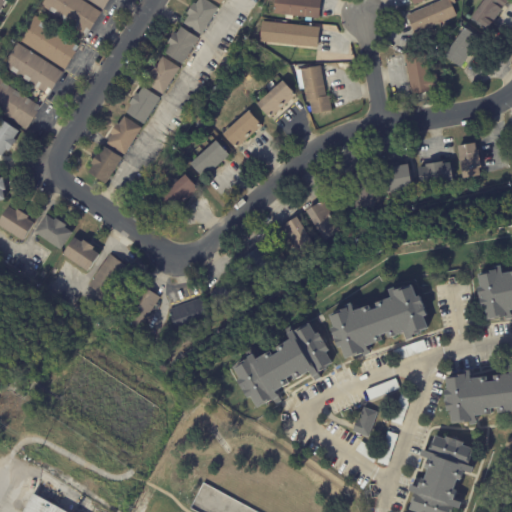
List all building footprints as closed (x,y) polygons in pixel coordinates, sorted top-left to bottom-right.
[(80,0),(101,13),(86,36),(41,6),(44,0),(80,0)] [(108,0),(102,10),(87,0),(108,0)] [(218,9),(202,35),(184,23),(189,15),(187,13),(194,2),(197,4),(199,0),(205,0),(218,8),(218,9)] [(320,0),(319,19),(312,19),(312,22),(305,21),(305,18),(293,16),(293,20),(285,19),(286,16),(273,14),(275,0),(320,0)] [(445,22),(415,35),(407,16),(443,0),(454,0),(456,3),(452,5),(457,16),(445,22)] [(504,7),(488,30),(472,18),(484,0),(506,0),(508,1),(504,7)] [(41,24),(78,47),(64,70),(19,40),(34,16),(42,21),(40,23),(41,24)] [(275,23),(320,29),(317,48),(260,42),(262,22),(275,23)] [(199,39),(183,64),(165,53),(169,45),(167,44),(174,32),(177,34),(181,27),(199,39)] [(444,57),(465,28),(479,39),(459,68),(444,57)] [(62,73),(47,95),(2,66),(17,44),(62,73)] [(172,80),(163,94),(146,82),(151,75),(149,73),(156,62),(159,63),(163,57),(180,68),(172,80)] [(412,95),(406,64),(427,60),(429,76),(436,75),(439,90),(412,95)] [(321,68),(327,97),(329,96),(332,110),(312,114),(309,102),(306,103),(301,70),(321,66),(321,68)] [(8,86),(40,108),(26,130),(0,113),(0,78),(4,81),(3,83),(8,86)] [(209,78),(217,82),(215,86),(207,81),(209,78)] [(291,100),(270,119),(257,104),(282,81),(296,96),(291,100)] [(160,99),(144,124),(127,113),(132,105),(130,103),(137,92),(139,94),(143,87),(160,98),(160,99)] [(257,130),(235,150),(222,135),(248,112),(261,127),(257,130)] [(132,143),(124,155),(107,144),(112,135),(110,134),(117,123),(119,125),(124,117),(141,128),(132,143)] [(17,134),(14,139),(16,140),(9,151),(6,150),(1,157),(0,156),(0,122),(2,120),(19,131),(17,134)] [(224,159),(203,178),(190,164),(215,142),(228,156),(224,159)] [(479,154),(482,168),(479,169),(481,177),(463,180),(458,147),(475,144),(476,151),(479,151),(479,154)] [(121,158),(105,184),(88,173),(92,166),(90,165),(97,154),(99,155),(104,148),(121,158)] [(420,186),(418,169),(425,168),(425,165),(443,163),(443,165),(449,164),(452,182),(420,186)] [(409,172),(412,190),(402,192),(403,196),(394,197),(394,194),(383,195),(379,171),(407,165),(409,172)] [(373,199),(375,207),(359,210),(353,176),(369,173),(373,199)] [(194,194),(172,214),(159,198),(185,175),(198,190),(194,194)] [(148,201),(154,205),(151,209),(146,205),(148,201)] [(312,223),(306,212),(323,202),(341,232),(324,242),(312,223)] [(23,213),(29,217),(28,219),(34,223),(23,241),(0,226),(0,221),(9,207),(17,212),(18,210),(23,213)] [(50,217),(54,220),(56,218),(66,225),(64,228),(72,233),(60,250),(35,232),(47,215),(50,217)] [(296,218),(315,248),(298,258),(280,228),(296,218)] [(88,245),(93,249),(92,251),(99,256),(87,274),(61,256),(73,239),(81,244),(82,241),(88,245)] [(243,261),(258,248),(281,275),(265,288),(243,261)] [(104,308),(102,307),(106,301),(87,288),(109,255),(141,276),(115,315),(104,308)] [(511,311),(511,312),(511,320),(506,322),(506,319),(495,321),(488,322),(485,309),(482,310),(477,290),(481,289),(478,276),(490,274),(490,273),(497,272),(496,269),(501,268),(503,276),(511,274),(511,311)] [(209,294),(237,277),(247,293),(219,310),(209,294)] [(118,318),(139,285),(160,299),(138,331),(118,318)] [(414,338),(415,339),(407,342),(405,334),(389,340),(387,335),(382,337),(383,342),(367,348),(370,356),(364,358),(363,355),(353,359),(353,358),(346,361),(341,349),(338,350),(331,331),(334,329),(329,317),(347,310),(345,307),(351,305),(354,313),(370,307),(372,313),(378,310),(376,305),(391,299),(388,291),(394,289),(395,293),(405,288),(406,289),(412,287),(417,299),(420,298),(428,317),(424,318),(428,329),(421,331),(422,334),(414,337),(414,338)] [(171,320),(168,311),(202,299),(209,317),(175,330),(171,320)] [(321,379),(315,383),(309,373),(295,382),(292,377),(287,380),(289,385),(275,393),(277,395),(278,395),(282,401),(276,405),(274,401),(273,402),(272,401),(264,406),(264,405),(258,409),(251,398),(247,400),(237,382),(240,380),(234,369),(248,360),(247,359),(253,355),(256,361),(270,352),(273,357),(279,354),(276,349),(290,341),(287,335),(309,324),(316,335),(318,334),(329,351),(325,354),(331,364),(320,370),(321,372),(319,374),(321,379)] [(511,335),(488,338),(487,327),(511,325),(511,335)] [(397,361),(394,351),(424,341),(427,351),(397,361)] [(511,413),(498,415),(498,410),(493,410),(493,416),(476,418),(476,426),(467,427),(467,424),(459,425),(459,424),(452,425),(451,413),(446,413),(444,392),(448,392),(446,379),(466,376),(465,372),(470,372),(471,380),(487,378),(488,381),(493,381),(493,378),(510,376),(509,367),(511,366),(511,413)] [(396,380),(399,389),(370,401),(366,391),(396,379),(396,380)] [(411,395),(412,396),(401,426),(391,423),(402,392),(411,395)] [(367,439),(351,433),(356,420),(358,421),(363,409),(377,414),(367,439)] [(389,433),(398,436),(388,467),(378,464),(388,433),(389,433)] [(473,474),(472,475),(465,473),(462,482),(459,481),(455,490),(459,491),(455,502),(462,504),(460,511),(455,509),(453,511),(415,511),(410,510),(413,504),(412,503),(415,495),(409,493),(412,486),(419,489),(422,480),(425,481),(429,471),(426,470),(429,460),(421,457),(424,451),(429,453),(433,441),(434,441),(436,436),(446,440),(447,437),(465,444),(464,446),(474,450),(470,463),(471,463),(469,467),(475,469),(473,474)] [(362,443),(379,456),(373,464),(355,451),(361,442),(362,443)] [(66,493),(68,489),(80,497),(78,501),(66,493)] [(24,511),(34,495),(65,511),(24,511)]
